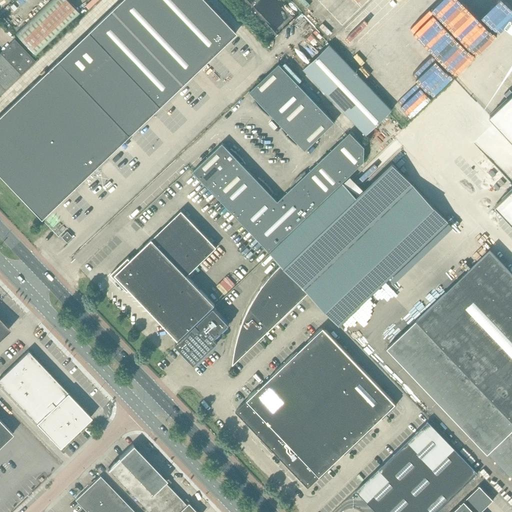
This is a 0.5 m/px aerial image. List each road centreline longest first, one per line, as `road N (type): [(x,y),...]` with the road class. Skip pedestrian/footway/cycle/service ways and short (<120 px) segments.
road 1 (secondary): [(158,394),(0,228)]
road 2 (secondary): [(0,264),(138,410)]
road 3 (secondary): [(270,511),(158,394)]
road 4 (unclassified): [(29,511),(138,410)]
road 5 (secondary): [(138,410),(236,511)]
